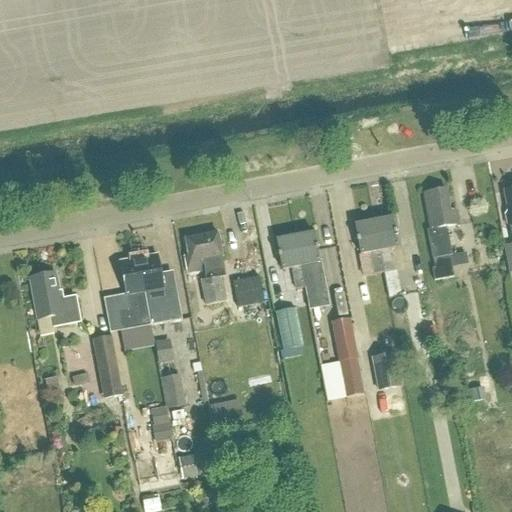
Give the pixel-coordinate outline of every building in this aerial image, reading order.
[(450,214),(446,192),(423,196),(430,232),(427,233),(433,261),(434,269),(431,270),(434,282),(453,279),(450,258),(453,257),(447,229),(458,227),(456,213),(450,214)] [(374,224),(383,276),(393,274),(389,252),(398,250),(392,221),(374,224)] [(365,279),(383,276),(374,224),(355,227),(365,279)] [(314,236),(295,240),(305,291),(309,312),(329,309),(320,264),(319,264),(314,236)] [(221,261),(217,237),(187,243),(190,259),(185,260),(189,276),(204,273),(206,282),(201,283),(206,308),(226,305),(221,280),(226,279),(222,261),(221,261)] [(296,292),(305,291),(295,240),(277,243),(283,272),(292,271),(296,292)] [(139,263),(152,329),(183,324),(178,300),(166,303),(158,259),(153,260),(151,258),(144,259),(143,262),(139,263)] [(152,329),(139,263),(135,264),(133,261),(126,262),(125,266),(120,266),(127,300),(127,299),(129,311),(114,314),(118,336),(152,329)] [(60,302),(59,294),(55,276),(31,281),(39,322),(52,320),(54,330),(81,325),(76,299),(60,302)] [(237,310),(263,305),(258,279),(232,284),(237,310)] [(282,353),(304,349),(296,310),(275,315),(282,353)] [(339,365),(357,362),(349,322),(332,325),(339,365)] [(112,338),(94,342),(106,401),(124,397),(112,338)] [(155,352),(157,363),(172,360),(170,349),(155,352)] [(373,361),(379,393),(401,389),(395,357),(373,361)] [(357,362),(339,365),(346,400),(363,397),(357,362)] [(157,364),(158,376),(174,375),(173,363),(157,364)] [(169,409),(185,407),(180,378),(164,380),(169,409)] [(215,437),(244,431),(238,402),(209,407),(215,437)] [(150,409),(152,442),(168,441),(166,408),(150,409)] [(211,452),(177,457),(180,478),(214,474),(211,452)]
